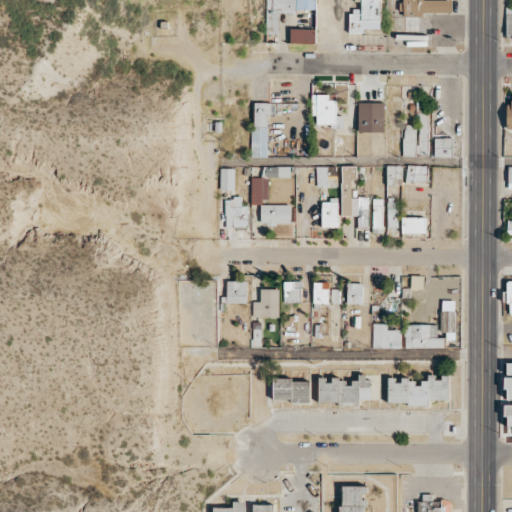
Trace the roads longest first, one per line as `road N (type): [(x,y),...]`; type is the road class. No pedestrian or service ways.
road 1 (primary): [(483,511),(484,0)]
road 2 (residential): [(181,256),(511,257)]
road 3 (residential): [(200,63),(511,65)]
road 4 (residential): [(261,453),(511,454)]
